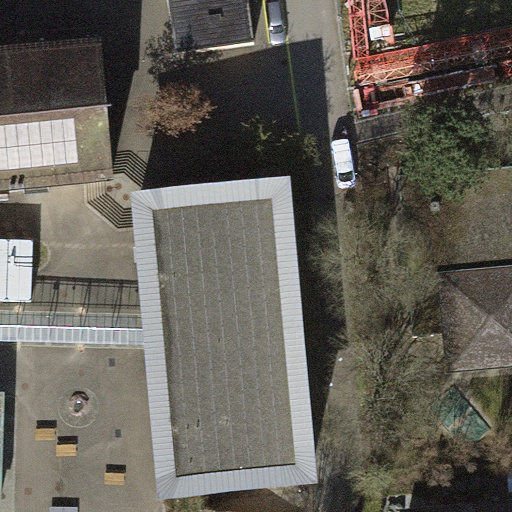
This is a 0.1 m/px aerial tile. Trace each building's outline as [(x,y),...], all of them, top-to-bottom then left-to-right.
[(245,0),(165,0),(175,70),(253,59),(245,0)] [(96,61),(0,69),(0,204),(107,195),(96,61)] [(511,381),(511,183),(401,193),(404,229),(399,229),(403,284),(409,283),(415,353),(451,350),(454,386),(511,381)] [(310,499),(284,206),(138,218),(164,511),(310,499)] [(0,298),(39,299),(40,238),(0,237),(0,298)]
